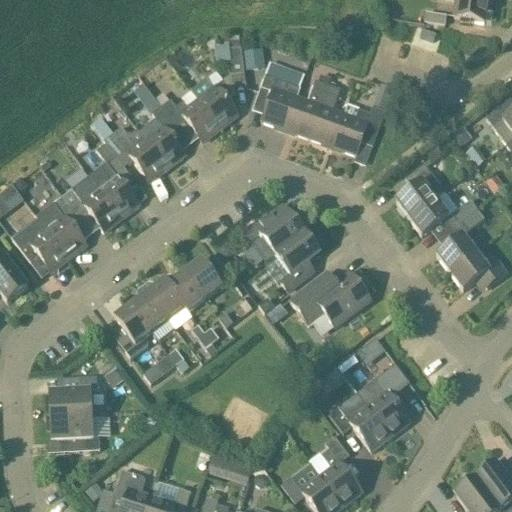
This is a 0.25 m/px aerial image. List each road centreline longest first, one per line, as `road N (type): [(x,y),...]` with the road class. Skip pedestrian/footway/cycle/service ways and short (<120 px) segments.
road 1 (residential): [(475,373),(335,197),(260,172),(185,217),(16,357),(17,478),(28,511)]
road 2 (residential): [(377,73),(452,95),(511,61)]
road 3 (residential): [(392,511),(473,397)]
